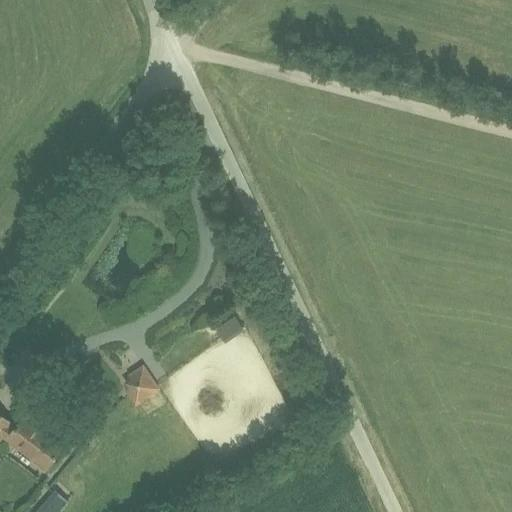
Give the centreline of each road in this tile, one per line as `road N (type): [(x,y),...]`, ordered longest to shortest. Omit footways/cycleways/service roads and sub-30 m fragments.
road 1 (unclassified): [(396,511),(173,47)]
road 2 (track): [(173,47),(511,132)]
road 3 (unclassified): [(0,279),(173,47)]
